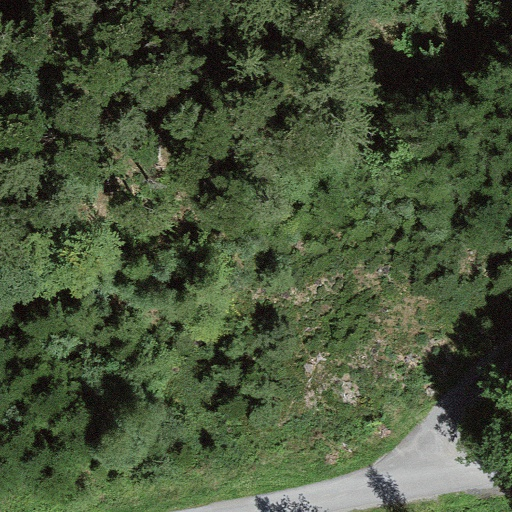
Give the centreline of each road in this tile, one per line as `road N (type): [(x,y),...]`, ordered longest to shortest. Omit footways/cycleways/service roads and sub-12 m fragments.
road 1 (track): [(511,466),(248,511)]
road 2 (track): [(391,482),(511,364)]
